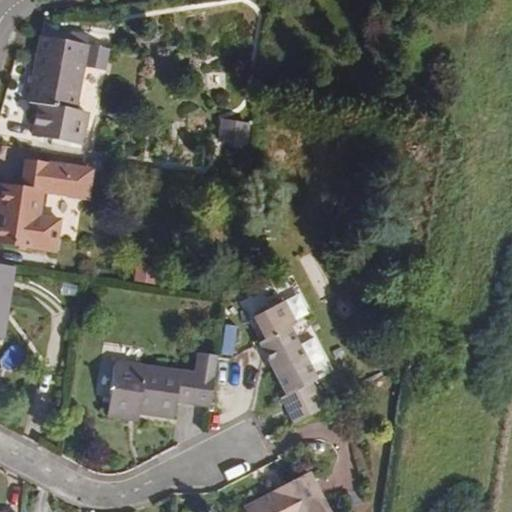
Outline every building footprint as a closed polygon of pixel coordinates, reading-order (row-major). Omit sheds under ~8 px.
[(74,110),(86,43),(38,36),(25,107),(33,108),(31,134),(79,142),(84,112),(74,110)] [(251,124),(220,121),(217,149),(247,153),(251,124)] [(40,213),(43,190),(66,193),(68,167),(23,162),(21,184),(0,181),(0,240),(56,246),(59,215),(40,213)] [(85,195),(88,170),(68,167),(66,193),(85,195)] [(131,265),(129,282),(151,285),(154,268),(131,265)] [(315,377),(285,322),(293,318),(282,296),(253,309),(264,332),(258,335),(284,389),(278,393),(293,424),(321,410),(305,381),(315,377)] [(206,409),(213,358),(193,355),(190,372),(110,360),(102,417),(132,422),(133,416),(173,422),(175,404),(206,409)] [(344,511),(323,469),(254,504),(258,511),(344,511)]
